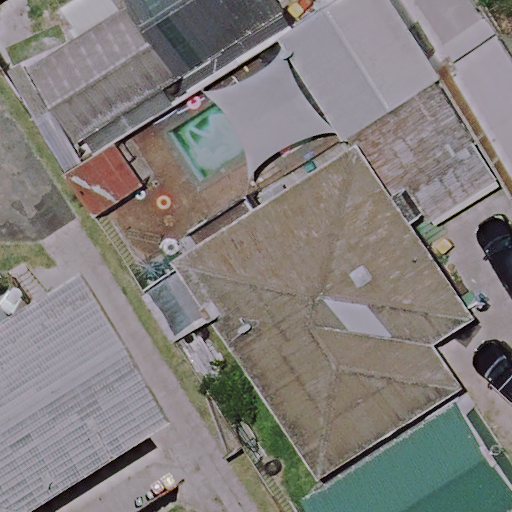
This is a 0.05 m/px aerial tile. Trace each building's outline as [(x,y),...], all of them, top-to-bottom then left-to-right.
[(190,84),(131,0),(126,0),(35,63),(95,149),(190,84)] [(284,12),(277,0),(180,0),(214,54),(284,12)] [(507,175),(409,0),(339,0),(290,28),(355,145),(193,235),(324,471),(466,392),(436,338),(476,317),(423,221),(507,175)] [(147,511),(179,493),(60,294),(0,329),(0,511),(147,511)] [(511,511),(511,489),(462,407),(317,495),(327,511),(511,511)]
